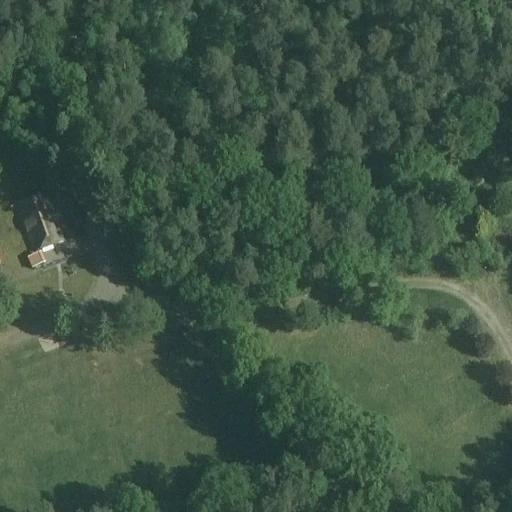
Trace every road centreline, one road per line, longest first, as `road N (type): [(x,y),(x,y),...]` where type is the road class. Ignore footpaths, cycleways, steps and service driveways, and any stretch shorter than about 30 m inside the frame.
road 1 (track): [(79,0),(78,192),(100,254),(154,302),(180,312),(248,415),(356,511)]
road 2 (track): [(180,312),(306,303),(436,281),(490,290),(511,321)]
